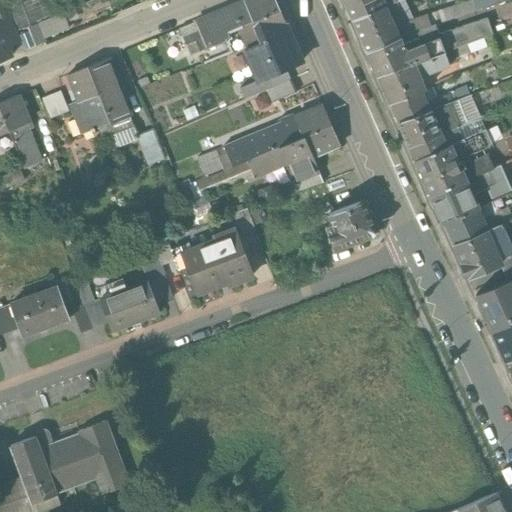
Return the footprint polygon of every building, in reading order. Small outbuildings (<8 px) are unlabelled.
[(275,0),(247,0),(244,2),(252,21),(280,10),(275,0)] [(343,0),(352,20),(385,6),(382,0),(343,0)] [(244,2),(194,22),(206,49),(226,40),(226,38),(229,37),(227,31),(237,27),(252,21),(244,2)] [(386,7),(385,6),(352,20),(366,51),(400,37),(395,27),(386,7)] [(252,21),(237,27),(247,48),(288,30),(280,10),(252,21)] [(61,15),(38,24),(44,38),(67,29),(61,15)] [(511,17),(497,15),(438,35),(439,39),(444,53),(511,27),(511,17)] [(426,16),(405,23),(409,34),(430,27),(426,16)] [(194,22),(167,34),(177,56),(189,51),(190,55),(206,49),(194,22)] [(405,23),(395,27),(400,37),(409,34),(405,23)] [(409,34),(400,37),(406,52),(439,39),(438,35),(436,36),(433,26),(409,34)] [(0,29),(0,61),(11,57),(0,29)] [(247,48),(243,50),(256,80),(257,81),(284,69),(302,61),(288,30),(247,48)] [(400,37),(366,51),(377,77),(412,64),(406,52),(400,37)] [(439,39),(406,52),(412,64),(413,64),(431,58),(444,53),(439,39)] [(444,53),(431,58),(436,70),(450,65),(447,59),(444,53)] [(455,57),(447,59),(450,65),(457,63),(455,57)] [(431,58),(413,64),(418,76),(419,77),(436,71),(436,70),(431,58)] [(107,59),(87,67),(99,94),(118,86),(107,59)] [(412,64),(377,77),(389,104),(420,91),(425,89),(419,77),(418,76),(413,64),(412,64)] [(99,94),(87,67),(68,74),(78,100),(70,103),(83,132),(91,129),(92,131),(96,130),(95,128),(99,126),(110,122),(99,94)] [(284,69),(257,81),(256,80),(238,88),(243,99),(266,90),(289,80),(284,69)] [(141,83),(147,105),(190,95),(184,72),(141,83)] [(289,80),(266,90),(271,103),(296,92),(290,79),(289,80)] [(118,86),(99,94),(110,122),(111,123),(130,115),(118,86)] [(420,91),(389,104),(398,124),(429,111),(420,91)] [(60,92),(42,100),(50,118),(68,111),(60,92)] [(30,128),(18,95),(0,102),(0,104),(10,130),(24,169),(40,162),(27,129),(30,128)] [(0,104),(0,133),(10,130),(0,104)] [(447,104),(429,111),(440,134),(456,128),(447,104)] [(322,106),(294,117),(302,137),(330,125),(322,106)] [(440,134),(429,111),(398,124),(408,146),(440,134)] [(294,117),(223,147),(231,167),(280,147),(302,137),(294,117)] [(110,122),(99,126),(104,137),(115,132),(111,123),(110,122)] [(302,137),(280,147),(293,181),(317,172),(312,157),(339,146),(330,125),(302,137)] [(440,134),(408,146),(414,158),(449,145),(462,140),(456,128),(440,134)] [(462,140),(449,145),(456,161),(491,145),(484,131),(462,140)] [(151,132),(136,138),(147,165),(161,159),(151,132)] [(449,145),(414,158),(430,194),(464,180),(459,168),(456,161),(449,145)] [(215,151),(195,158),(203,176),(222,169),(215,151)] [(499,151),(490,155),(493,163),(498,161),(503,159),(499,151)] [(493,163),(490,155),(486,157),(491,169),(496,166),(500,165),(498,161),(493,163)] [(486,157),(459,168),(464,180),(491,169),(486,157)] [(491,169),(464,180),(469,191),(501,178),(496,166),(491,169)] [(20,171),(3,178),(8,188),(25,181),(20,171)] [(317,172),(293,181),(298,192),(301,191),(322,183),(317,172)] [(464,180),(430,194),(443,223),(477,207),(469,191),(464,180)] [(298,192),(291,194),(299,217),(309,214),(301,191),(298,192)] [(364,201),(328,214),(334,228),(327,231),(334,249),(371,234),(376,228),(364,201)] [(511,202),(496,209),(502,223),(511,219),(511,202)] [(477,207),(443,223),(448,236),(483,220),(477,207)] [(500,224),(452,244),(467,277),(499,264),(505,278),(511,275),(511,244),(509,245),(500,224)] [(234,230),(216,237),(217,240),(190,250),(195,262),(187,265),(197,293),(229,281),(228,278),(249,270),(234,230)] [(165,275),(154,279),(161,300),(172,295),(165,275)] [(147,280),(125,289),(127,293),(115,297),(113,293),(100,298),(112,330),(159,312),(147,280)] [(511,280),(475,295),(491,330),(511,321),(511,280)] [(57,287),(35,295),(36,299),(25,303),(24,299),(10,304),(22,336),(37,330),(69,318),(57,287)] [(95,301),(83,306),(91,327),(102,323),(95,301)] [(83,306),(72,310),(80,331),(91,327),(83,306)] [(13,328),(5,307),(0,308),(0,328),(1,332),(13,328)] [(511,321),(491,330),(509,371),(511,369),(511,321)] [(79,434),(40,448),(36,436),(10,445),(22,477),(0,484),(0,509),(1,511),(36,511),(59,504),(55,493),(96,478),(102,493),(128,484),(106,421),(78,431),(79,434)] [(504,511),(496,493),(458,509),(459,511),(504,511)]
